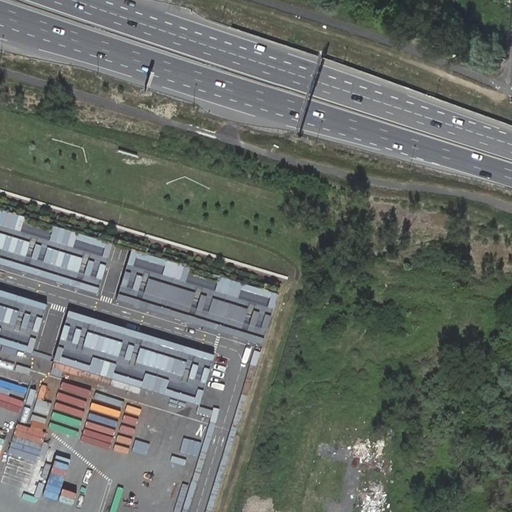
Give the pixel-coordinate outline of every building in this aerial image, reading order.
[(113,245),(0,210),(0,264),(98,294),(113,245)] [(278,295),(132,251),(117,301),(263,345),(278,295)] [(47,306),(0,291),(0,346),(31,356),(47,306)] [(215,357),(69,313),(53,363),(200,407),(215,357)] [(34,393),(35,394),(31,404),(47,409),(57,378),(41,373),(34,393)] [(75,385),(73,391),(87,395),(89,389),(75,385)] [(14,408),(0,462),(0,507),(9,472),(10,472),(14,458),(10,457),(14,440),(39,447),(47,416),(14,408)] [(160,439),(154,458),(168,462),(174,443),(160,439)] [(63,511),(77,462),(56,456),(53,466),(38,462),(24,511),(63,511)] [(93,491),(107,496),(110,485),(96,480),(93,491)] [(162,500),(165,488),(151,484),(148,495),(162,500)] [(113,492),(112,497),(126,501),(127,495),(113,492)]
